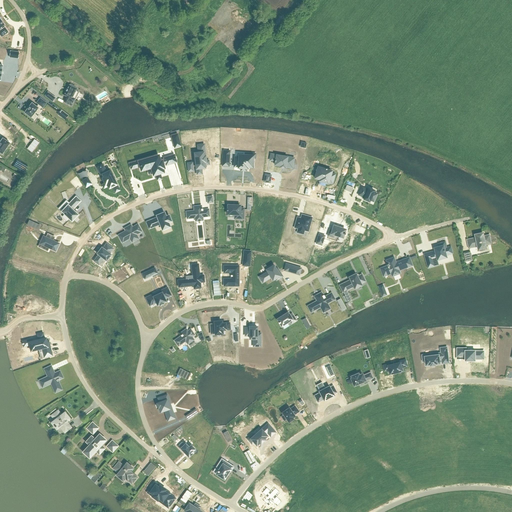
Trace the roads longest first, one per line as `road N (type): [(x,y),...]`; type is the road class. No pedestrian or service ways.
road 1 (unclassified): [(67,273),(101,222),(195,188),(291,194),(351,213),(393,239)]
road 2 (unclassified): [(230,505),(279,450),(353,404),(413,385),(511,383)]
road 3 (unclassified): [(143,337),(194,306),(262,307),(393,239)]
road 4 (unclassified): [(166,461),(93,397),(71,358),(62,316)]
road 5 (unclassified): [(161,87),(54,0)]
road 6 (unclassified): [(511,492),(437,490),(378,511)]
road 7 (unclassified): [(143,337),(139,403),(166,461)]
